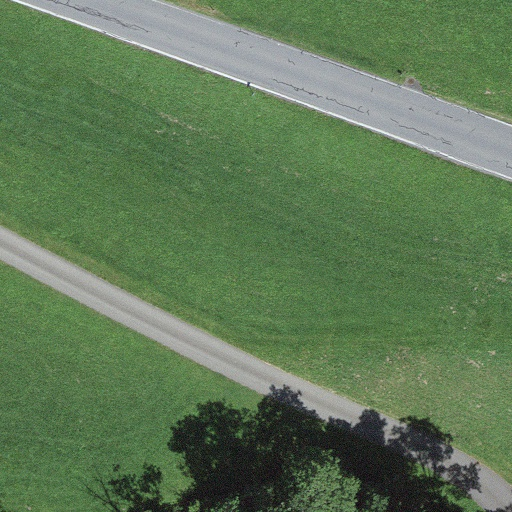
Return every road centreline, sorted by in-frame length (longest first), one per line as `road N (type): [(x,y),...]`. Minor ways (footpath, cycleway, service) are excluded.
road 1 (track): [(511,505),(402,438),(117,309),(0,240)]
road 2 (tertiary): [(72,0),(511,152)]
